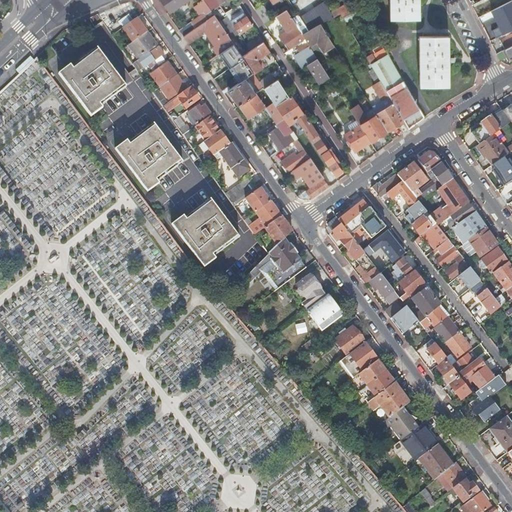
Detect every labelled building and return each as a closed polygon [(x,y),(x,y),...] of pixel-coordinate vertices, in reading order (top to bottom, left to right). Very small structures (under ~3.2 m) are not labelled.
[(187,0),(160,0),(167,9),(169,12),(187,0)] [(215,15),(213,12),(205,0),(198,5),(203,14),(179,31),(184,37),(187,34),(215,15)] [(221,6),(216,0),(204,0),(205,0),(213,12),(221,6)] [(390,0),(390,19),(420,19),(419,0),(390,0)] [(320,24),(334,17),(331,13),(325,2),(300,18),(304,24),(308,30),(315,26),(320,24)] [(237,17),(244,12),(239,4),(226,13),(227,15),(231,21),(237,17)] [(349,14),(351,13),(349,8),(346,4),(331,13),(334,17),(341,14),(343,17),(349,14)] [(272,19),(270,14),(265,7),(257,12),(264,24),(272,19)] [(305,40),(302,35),(301,33),(297,28),(286,10),(277,16),(287,32),(279,37),(282,41),(283,43),(288,51),(295,46),(296,46),(301,42),(305,40)] [(253,25),(244,12),(237,17),(240,21),(235,24),(234,22),(232,24),(239,34),(253,25)] [(227,49),(234,44),(231,39),(219,21),(215,15),(187,34),(193,41),(206,31),(213,41),(217,46),(223,43),(227,49)] [(231,39),(239,34),(232,24),(231,21),(227,15),(219,21),(231,39)] [(511,22),(511,15),(511,16),(484,29),(488,38),(492,37),(506,31),(504,27),(511,22)] [(143,26),(137,18),(123,28),(132,42),(134,41),(147,32),(143,26)] [(301,33),(308,30),(304,24),(297,28),(301,33)] [(333,46),(320,24),(315,26),(302,35),(305,40),(309,46),(317,41),(320,45),(324,52),(333,46)] [(511,30),(506,34),(508,37),(501,40),(502,43),(504,48),(511,44),(511,30)] [(153,41),(147,32),(134,41),(132,42),(128,45),(138,60),(157,46),(153,41)] [(251,51),(264,42),(260,36),(246,45),(251,51)] [(420,87),(449,86),(449,36),(419,36),(420,87)] [(307,65),(317,58),(312,50),(309,46),(305,40),(301,42),(296,46),(299,51),(293,56),(296,60),(301,69),(307,65)] [(312,50),(320,45),(317,41),(309,46),(312,50)] [(270,51),(264,42),(251,51),(242,56),(244,59),(254,73),(254,74),(262,68),(258,62),(261,60),(259,58),(270,51)] [(233,66),(244,59),(242,56),(234,44),(227,49),(218,55),(220,58),(225,55),(228,58),(233,66)] [(138,60),(132,64),(138,72),(148,65),(150,68),(157,63),(154,61),(164,53),(162,51),(158,46),(157,46),(138,60)] [(511,46),(496,54),(500,61),(508,58),(509,59),(511,58),(511,46)] [(99,106),(124,87),(95,49),(70,68),(69,65),(57,74),(90,117),(101,109),(99,106)] [(407,87),(389,56),(374,65),(392,96),(398,93),(407,87)] [(318,59),(329,77),(337,73),(328,59),(324,61),(321,57),(318,59)] [(41,64),(37,58),(32,62),(36,67),(41,64)] [(320,84),(329,77),(318,59),(317,58),(307,65),(320,84)] [(167,60),(142,78),(143,80),(151,75),(168,62),(167,60)] [(168,62),(151,75),(160,87),(177,75),(172,69),(168,62)] [(247,74),(239,63),(226,72),(231,79),(234,83),(247,74)] [(371,75),(376,84),(380,81),(375,72),(371,75)] [(263,88),(265,89),(277,81),(271,73),(260,82),(263,88)] [(182,82),(177,75),(160,87),(168,100),(186,88),(182,82)] [(248,83),(245,79),(236,85),(228,91),(232,96),(239,106),(255,94),(252,90),(253,89),(249,83),(248,83)] [(278,81),(284,91),(286,90),(280,79),(278,81)] [(273,102),(276,106),(289,97),(284,91),(278,81),(277,81),(265,89),(271,100),(273,102)] [(387,104),(392,100),(390,98),(380,81),(376,84),(373,86),(383,102),(385,100),(387,104)] [(167,104),(163,107),(165,110),(180,99),(181,101),(180,101),(185,108),(199,99),(195,94),(191,87),(167,104)] [(411,115),(419,110),(407,87),(398,93),(392,96),(390,98),(392,100),(394,103),(403,120),(411,115)] [(407,87),(419,110),(420,109),(407,87)] [(260,90),(269,101),(271,100),(265,89),(263,88),(260,90)] [(157,89),(152,93),(163,107),(167,104),(157,89)] [(259,111),(265,108),(255,94),(239,106),(243,111),(249,120),(251,117),(259,111)] [(289,125),(297,119),(303,115),(298,106),(295,102),(291,96),(289,97),(276,106),(284,119),(289,125)] [(275,125),(284,119),(276,106),(273,102),(268,106),(259,111),(251,117),(256,123),(261,130),(267,125),(264,120),(271,115),(275,121),(273,122),(275,126),(275,125)] [(404,121),(403,120),(394,103),(377,114),(377,115),(387,132),(397,126),(404,121)] [(388,133),(387,132),(377,115),(368,121),(364,114),(358,105),(350,110),(360,125),(371,142),(371,143),(380,138),(388,133)] [(511,122),(511,105),(503,112),(511,122)] [(196,125),(211,115),(208,110),(205,106),(200,109),(198,106),(188,114),(196,125)] [(377,115),(377,114),(373,108),(364,114),(368,121),(377,115)] [(511,122),(503,112),(502,110),(492,117),(491,116),(481,122),(485,128),(487,130),(491,137),(495,134),(511,122)] [(320,139),(304,114),(303,115),(297,119),(321,155),(327,150),(320,140),(320,139)] [(173,120),(179,128),(186,123),(181,115),(173,120)] [(211,125),(207,119),(195,127),(204,141),(219,131),(216,125),(214,123),(211,125)] [(298,138),(289,125),(284,119),(275,125),(277,128),(269,133),(274,142),(280,151),(293,142),(297,139),(298,138)] [(156,181),(181,162),(152,124),(127,143),(126,140),(114,149),(147,193),(158,184),(156,181)] [(355,151),(371,142),(360,125),(345,136),(355,151)] [(511,148),(511,135),(507,128),(501,132),(511,148)] [(100,209),(113,199),(67,140),(57,140),(52,134),(52,132),(32,131),(32,139),(25,138),(0,157),(0,161),(3,165),(7,166),(7,170),(17,183),(46,221),(53,216),(53,215),(60,209),(70,210),(69,210),(84,210),(86,214),(100,214),(100,209)] [(220,131),(205,142),(206,144),(209,141),(218,154),(230,145),(220,131)] [(497,136),(495,134),(491,137),(478,146),(485,156),(492,166),(509,155),(501,144),(500,146),(494,138),(497,136)] [(305,150),(297,139),(293,142),(300,153),(282,166),(286,172),(309,157),(304,151),(305,150)] [(218,154),(214,157),(217,160),(222,157),(230,169),(231,169),(238,178),(250,169),(243,160),(244,160),(239,154),(232,144),(230,145),(218,154)] [(337,160),(330,149),(327,150),(335,161),(336,160),(337,160)] [(321,155),(335,177),(342,172),(343,172),(336,160),(335,161),(327,150),(321,155)] [(428,153),(417,161),(427,174),(431,171),(440,164),(435,157),(433,154),(428,153)] [(313,186),(324,178),(315,163),(311,158),(294,170),(296,173),(299,177),(304,173),(306,176),(313,186)] [(402,182),(415,198),(420,195),(416,189),(427,182),(413,164),(406,169),(397,176),(402,182)] [(446,172),(440,164),(431,171),(434,176),(442,187),(452,180),(446,172)] [(511,170),(509,167),(508,164),(503,167),(501,165),(492,171),(497,178),(503,186),(511,179),(511,170)] [(380,199),(385,196),(384,195),(400,182),(395,176),(385,184),(381,187),(379,189),(376,185),(372,188),(380,199)] [(252,184),(248,179),(225,194),(234,207),(245,199),(256,191),(257,190),(252,184)] [(317,194),(322,190),(328,186),(324,180),(307,192),(309,195),(311,199),(317,194)] [(459,191),(452,180),(442,187),(438,190),(437,191),(447,206),(442,209),(440,207),(428,215),(429,216),(436,224),(437,226),(450,216),(468,204),(459,191)] [(412,207),(418,202),(415,198),(402,182),(385,196),(380,199),(383,203),(391,197),(398,205),(404,213),(407,211),(412,207)] [(421,194),(425,198),(437,189),(433,183),(420,192),(421,194)] [(257,190),(256,191),(245,199),(255,213),(256,213),(270,202),(266,196),(260,188),(257,190)] [(419,203),(425,199),(425,198),(421,194),(420,195),(415,198),(418,202),(419,203)] [(344,227),(368,208),(362,199),(356,203),(358,205),(349,213),(343,217),(338,220),(344,227)] [(426,213),(419,203),(418,202),(412,207),(415,211),(410,215),(405,218),(407,221),(411,225),(422,216),(424,215),(426,213)] [(260,219),(248,227),(254,235),(265,228),(281,216),(276,209),(271,203),(263,208),(268,216),(262,221),(260,219)] [(358,205),(356,203),(347,210),(349,213),(358,205)] [(215,259),(240,240),(212,204),(187,222),(186,220),(174,229),(205,270),(217,262),(215,259)] [(470,208),(468,204),(450,216),(455,223),(452,225),(454,227),(474,213),(470,208)] [(373,213),(368,208),(344,227),(351,236),(355,232),(354,231),(366,221),(369,225),(379,217),(377,214),(375,216),(373,213)] [(343,217),(339,211),(334,215),(336,217),(338,220),(343,217)] [(248,218),(244,221),(248,227),(260,219),(256,213),(255,213),(248,218)] [(480,222),(474,213),(454,227),(444,235),(446,237),(455,231),(464,244),(468,241),(485,229),(480,222)] [(281,216),(265,228),(278,246),(285,239),(292,232),(287,225),(281,216)] [(422,235),(436,224),(429,216),(425,219),(422,216),(411,225),(415,231),(420,237),(422,235)] [(344,246),(353,239),(351,236),(344,227),(338,220),(336,217),(329,223),(328,225),(335,234),(338,237),(335,240),(337,242),(339,240),(344,246)] [(380,218),(379,217),(369,225),(370,227),(367,229),(364,231),(371,240),(385,229),(378,220),(380,218)] [(444,235),(437,226),(436,224),(422,235),(425,238),(429,242),(434,250),(447,239),(446,237),(444,235)] [(490,237),(485,229),(468,241),(480,258),(497,246),(490,237)] [(425,238),(422,235),(420,237),(414,242),(416,245),(425,238)] [(278,246),(271,252),(269,254),(270,255),(270,256),(286,241),(285,239),(278,246)] [(365,285),(369,283),(380,274),(378,271),(362,250),(354,239),(353,239),(344,246),(349,252),(346,254),(352,261),(356,261),(357,264),(359,266),(356,268),(363,278),(361,280),(365,285)] [(456,250),(447,239),(434,250),(433,251),(435,253),(442,247),(446,253),(437,260),(442,267),(459,253),(456,250)] [(264,241),(260,244),(268,255),(269,254),(271,252),(264,241)] [(286,241),(270,256),(271,257),(272,259),(271,260),(278,269),(279,268),(282,272),(271,280),(278,290),(306,269),(296,255),(298,253),(291,245),(289,246),(287,243),(286,241)] [(462,245),(456,250),(459,253),(459,254),(468,266),(475,262),(462,245)] [(381,262),(368,246),(362,250),(378,271),(380,270),(382,272),(386,269),(401,257),(397,252),(395,251),(381,262)] [(401,257),(408,251),(405,246),(397,252),(401,257)] [(493,273),(507,263),(502,255),(498,249),(481,260),(491,274),(493,273)] [(468,266),(459,254),(454,259),(457,262),(458,264),(451,270),(450,268),(445,272),(448,275),(451,280),(468,266)] [(52,261),(52,262),(53,262),(54,262),(55,262),(56,260),(55,259),(57,257),(56,255),(54,256),(52,256),(51,256),(50,257),(50,258),(51,259),(48,261),(50,263),(52,261)] [(407,299),(424,286),(414,272),(412,273),(403,260),(392,268),(402,281),(398,283),(406,293),(400,297),(401,298),(399,299),(402,302),(407,299)] [(511,273),(511,269),(507,263),(493,273),(504,288),(500,291),(502,294),(506,291),(511,287),(511,278),(509,275),(511,273)] [(380,274),(389,285),(394,281),(387,273),(389,272),(386,269),(382,272),(380,274)] [(479,280),(471,269),(454,283),(459,289),(474,277),(477,281),(479,280)] [(389,304),(398,297),(389,285),(380,274),(369,283),(374,290),(377,288),(387,301),(389,304)] [(302,304),(307,311),(326,296),(321,290),(322,289),(322,288),(320,284),(318,282),(316,281),(316,282),(310,275),(296,286),(299,290),(301,293),(299,295),(304,302),(302,304)] [(26,340),(28,336),(33,352),(37,355),(41,353),(45,366),(53,368),(63,365),(56,364),(59,352),(67,349),(71,360),(91,331),(78,327),(82,321),(79,311),(69,314),(61,309),(63,302),(42,288),(39,287),(37,298),(22,302),(32,305),(34,311),(29,312),(27,307),(21,309),(18,318),(12,320),(17,334),(26,340)] [(495,299),(485,287),(483,289),(485,291),(477,297),(482,303),(487,309),(492,315),(498,310),(501,308),(501,307),(498,304),(495,299)] [(494,296),(497,293),(493,287),(489,290),(494,296)] [(440,306),(438,303),(432,295),(426,288),(411,298),(421,311),(414,316),(418,322),(419,323),(438,308),(440,306)] [(463,302),(474,298),(471,290),(460,295),(463,302)] [(344,315),(328,294),(326,296),(307,311),(310,316),(322,332),(344,315)] [(406,307),(410,304),(407,299),(402,302),(406,307)] [(504,299),(498,304),(501,307),(507,302),(504,299)] [(390,319),(391,318),(402,310),(396,303),(385,312),(390,319)] [(447,319),(449,317),(444,311),(440,306),(438,308),(447,319)] [(435,328),(447,319),(438,308),(419,323),(419,324),(424,330),(432,324),(435,328)] [(506,314),(501,308),(498,310),(505,319),(508,316),(506,314)] [(409,328),(418,322),(414,316),(411,313),(406,318),(402,313),(405,311),(403,309),(402,310),(391,318),(403,333),(409,328)] [(446,344),(461,332),(460,330),(457,331),(452,325),(447,319),(435,328),(434,328),(446,344)] [(419,323),(418,322),(409,328),(411,330),(419,324),(419,323)] [(347,357),(365,343),(359,336),(353,327),(335,341),(347,357)] [(462,333),(461,332),(446,344),(458,358),(470,348),(465,341),(460,335),(462,333)] [(428,343),(432,340),(427,334),(427,333),(411,346),(415,352),(428,343)] [(307,354),(321,343),(316,336),(302,347),(307,354)] [(438,365),(446,358),(439,349),(432,340),(428,343),(424,346),(427,350),(432,357),(438,365)] [(347,357),(343,360),(347,364),(353,359),(363,373),(377,361),(378,361),(372,352),(365,343),(347,357)] [(477,372),(485,366),(479,359),(474,363),(467,354),(458,361),(464,370),(463,371),(459,375),(460,376),(464,381),(477,372)] [(377,361),(363,373),(359,375),(368,386),(386,373),(382,368),(377,361)] [(449,384),(458,378),(446,362),(437,368),(444,377),(445,379),(449,384)] [(489,372),(485,366),(477,372),(480,375),(473,380),(478,386),(476,388),(474,386),(470,389),(474,394),(494,379),(489,372)] [(386,373),(368,386),(376,397),(394,384),(386,373)] [(499,375),(494,379),(474,394),(478,397),(469,404),(484,424),(501,411),(490,398),(499,391),(497,389),(505,383),(499,375)] [(469,393),(458,378),(449,384),(453,389),(457,395),(461,400),(469,393)] [(394,384),(376,397),(370,402),(375,410),(385,422),(402,409),(409,404),(401,392),(394,384)] [(370,402),(367,404),(373,411),(375,410),(370,402)] [(407,415),(402,409),(385,422),(383,423),(388,430),(390,429),(400,442),(417,429),(412,423),(416,420),(407,415)] [(507,453),(511,449),(511,424),(506,416),(489,429),(498,441),(507,453)] [(420,426),(417,429),(400,442),(416,461),(418,459),(436,446),(429,436),(420,426)] [(494,455),(502,449),(488,431),(480,437),(494,455)] [(443,455),(436,446),(418,459),(435,481),(440,476),(443,474),(452,466),(443,455)] [(455,464),(452,466),(443,474),(453,488),(467,479),(461,471),(455,464)] [(467,478),(467,479),(453,488),(453,489),(463,502),(478,491),(472,483),(471,483),(467,478)] [(430,496),(425,489),(420,493),(426,500),(430,496)] [(482,492),(466,504),(471,511),(484,511),(491,507),(485,499),(487,498),(482,492)]
